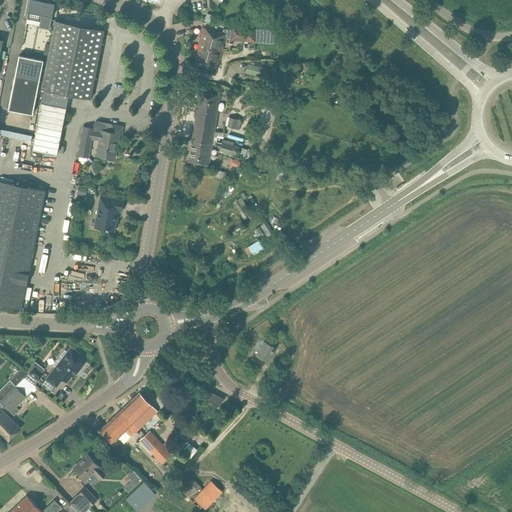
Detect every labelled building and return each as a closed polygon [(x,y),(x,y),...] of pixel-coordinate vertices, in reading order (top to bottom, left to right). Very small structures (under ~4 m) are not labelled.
[(54,4),(33,0),(30,0),(28,12),(41,15),(39,27),(49,29),(54,4)] [(42,102),(37,126),(33,149),(57,154),(61,130),(66,106),(68,95),(91,99),(104,30),(55,20),(39,101),(42,102)] [(194,62),(203,65),(206,54),(208,54),(215,31),(204,27),(194,62)] [(243,28),(242,41),(251,41),(252,29),(243,28)] [(256,29),(255,42),(268,42),(272,39),(273,29),(257,28),(256,29)] [(217,69),(223,46),(226,38),(231,38),(232,30),(223,29),(222,33),(215,31),(208,54),(206,54),(203,65),(217,69)] [(33,113),(43,60),(19,55),(8,109),(33,113)] [(245,73),(268,79),(270,70),(254,65),(255,63),(251,62),(250,64),(247,64),(245,73)] [(220,95),(208,93),(198,92),(194,117),(195,117),(194,129),(214,132),(220,95)] [(230,118),(228,126),(240,129),(241,120),(237,119),(230,118)] [(101,132),(93,131),(93,128),(84,126),(78,155),(88,157),(91,138),(100,140),(97,156),(102,157),(112,159),(115,143),(117,143),(119,134),(122,135),(123,126),(111,124),(110,132),(102,130),(101,132)] [(0,133),(2,134),(0,142),(0,151),(28,157),(32,134),(0,127),(0,133)] [(209,165),(214,132),(194,129),(189,162),(209,165)] [(239,147),(223,142),(220,151),(236,156),(239,147)] [(215,175),(225,179),(226,172),(217,169),(215,175)] [(88,175),(82,177),(84,184),(90,182),(88,175)] [(46,190),(36,188),(0,181),(0,304),(22,309),(46,190)] [(79,186),(77,194),(84,195),(85,187),(79,186)] [(115,220),(116,210),(122,211),(124,200),(100,196),(94,228),(114,231),(116,220),(115,220)] [(242,197),(233,202),(244,218),(248,216),(244,210),(248,207),(242,197)] [(266,237),(273,232),(266,221),(259,226),(266,237)] [(247,246),(252,255),(264,249),(259,240),(247,246)] [(257,355),(267,361),(275,348),(264,342),(257,355)] [(53,370),(46,379),(48,381),(56,387),(63,378),(67,381),(75,372),(77,373),(84,364),(76,358),(80,353),(71,346),(67,351),(65,349),(60,356),(64,359),(61,363),(56,360),(52,365),(55,367),(53,370)] [(44,374),(34,366),(29,372),(39,380),(44,374)] [(0,435),(7,443),(21,428),(2,409),(1,408),(4,405),(0,401),(16,386),(10,380),(0,389),(0,435)] [(16,386),(0,401),(4,405),(5,407),(10,412),(26,396),(16,386)] [(206,398),(220,406),(224,399),(210,391),(206,398)] [(139,392),(120,411),(139,429),(157,411),(139,392)] [(208,415),(212,411),(215,407),(208,401),(205,405),(206,405),(186,430),(192,436),(209,416),(208,415)] [(228,419),(235,413),(230,408),(223,414),(228,419)] [(126,431),(131,436),(139,429),(120,411),(100,430),(113,443),(126,431)] [(160,443),(171,455),(174,452),(165,443),(163,445),(150,431),(140,440),(151,452),(160,443)] [(183,449),(193,456),(198,449),(188,442),(183,449)] [(160,443),(151,452),(162,464),(171,455),(160,443)] [(88,454),(74,468),(87,482),(90,482),(98,475),(101,478),(106,473),(99,466),(88,454)] [(192,495),(201,487),(189,474),(180,483),(192,495)] [(211,481),(194,499),(206,510),(223,492),(211,481)] [(128,484),(123,488),(128,492),(132,488),(128,484)] [(78,511),(82,511),(96,499),(85,488),(78,494),(78,495),(70,503),(78,511)] [(41,511),(42,511),(27,496),(10,511),(41,511)] [(51,502),(48,505),(54,511),(56,511),(59,510),(51,502)]
